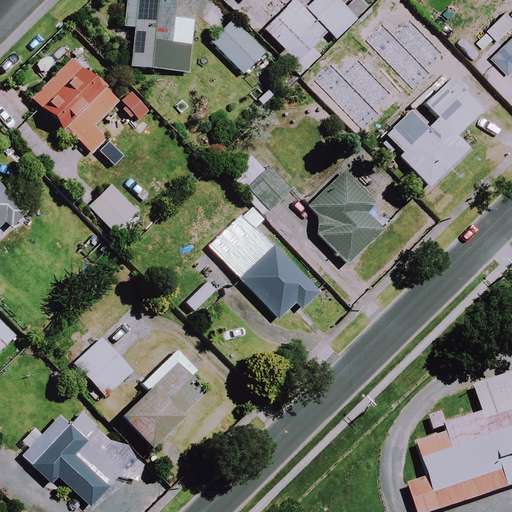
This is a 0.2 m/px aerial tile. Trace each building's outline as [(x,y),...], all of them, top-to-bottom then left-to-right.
[(123,0),(120,28),(131,30),(127,68),(184,75),(190,21),(169,19),(171,0),(123,0)] [(353,22),(331,0),(314,0),(301,12),(291,2),(261,31),(293,64),(325,34),(333,42),(353,22)] [(509,30),(495,16),(484,28),(498,42),(509,30)] [(260,54),(228,23),(207,44),(239,76),(260,54)] [(372,55),(355,36),(343,47),(359,66),(372,55)] [(511,40),(492,59),(511,80),(511,40)] [(118,101),(73,56),(27,101),(59,133),(62,129),(88,156),(107,138),(93,125),(118,101)] [(435,121),(425,130),(410,115),(384,140),(399,156),(396,159),(425,189),(465,151),(453,138),(479,112),(447,80),(421,106),(435,121)] [(288,192),(265,170),(241,194),(264,216),(288,192)] [(370,208),(340,176),(304,210),(316,223),(307,232),(341,267),(377,233),(362,216),(370,208)] [(134,212),(108,187),(86,210),(111,235),(134,212)] [(24,215),(0,189),(0,227),(5,233),(24,215)] [(235,280),(270,248),(253,229),(259,223),(247,210),(205,248),(235,280)] [(107,254),(75,228),(65,239),(97,266),(107,254)] [(270,248),(235,280),(274,322),(308,289),(270,248)] [(0,349),(12,338),(0,326),(0,349)] [(129,373),(98,341),(71,366),(102,398),(129,373)] [(194,372),(174,352),(142,384),(110,414),(147,452),(211,390),(194,372)] [(445,511),(511,488),(511,375),(471,390),(480,416),(445,428),(440,415),(425,420),(432,439),(413,446),(425,480),(403,488),(411,511),(445,511)] [(0,419),(9,410),(0,402),(0,419)] [(112,447),(79,414),(66,427),(57,418),(18,458),(48,486),(56,478),(86,507),(117,475),(129,486),(144,470),(116,442),(112,447)]
